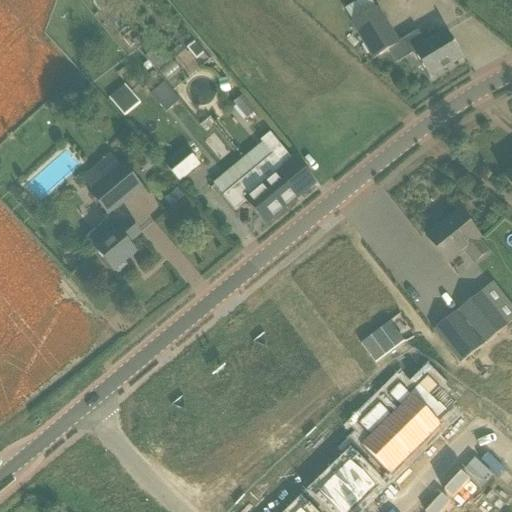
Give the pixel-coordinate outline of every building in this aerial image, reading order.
[(106,8),(99,0),(98,0),(93,4),(101,13),(106,8)] [(326,0),(316,9),(326,21),(342,7),(336,0),(326,0)] [(349,20),(376,8),(371,0),(362,0),(344,9),(349,20)] [(379,10),(352,25),(373,61),(400,45),(379,10)] [(463,60),(447,32),(425,45),(417,32),(405,39),(429,80),(463,60)] [(187,50),(196,61),(204,54),(195,44),(187,50)] [(85,86),(80,80),(72,87),(78,93),(85,86)] [(229,91),(227,80),(216,83),(218,94),(229,91)] [(159,106),(173,94),(164,84),(150,95),(159,106)] [(124,117),(140,105),(131,94),(116,107),(124,117)] [(285,210),(314,186),(293,161),(270,134),(261,142),(273,156),(254,172),(285,210)] [(164,164),(181,184),(208,162),(191,142),(164,164)] [(108,216),(140,187),(123,167),(90,194),(108,216)] [(267,226),(285,210),(254,172),(222,198),(235,213),(247,202),(267,226)] [(480,242),(481,242),(459,214),(427,239),(449,267),(465,254),(474,266),(490,254),(480,242)] [(128,245),(140,235),(129,222),(115,232),(107,222),(86,240),(114,273),(116,271),(118,274),(126,266),(124,264),(136,255),(128,245)] [(354,258),(317,287),(340,316),(363,298),(370,307),(383,297),(389,305),(404,294),(383,267),(369,278),(354,258)] [(460,365),(509,326),(483,293),(433,332),(460,365)] [(233,348),(206,371),(241,412),(257,398),(265,407),(286,390),(257,355),(256,356),(259,360),(252,366),(249,363),(247,365),(233,348)] [(411,349),(402,356),(411,366),(422,356),(411,349)] [(385,382),(380,388),(388,396),(401,410),(429,438),(440,427),(437,424),(447,414),(431,398),(439,390),(427,378),(409,396),(399,386),(394,391),(385,382)] [(177,400),(160,414),(159,412),(159,413),(160,414),(154,419),(153,418),(152,418),(154,420),(137,433),(160,460),(191,434),(205,450),(226,432),(205,408),(192,419),(177,400)] [(365,402),(359,408),(368,416),(409,458),(429,438),(401,410),(391,419),(378,406),(373,411),(365,402)] [(359,408),(354,414),(362,422),(357,427),(370,440),(360,451),(388,479),(409,458),(368,416),(359,408)] [(341,458),(325,474),(358,508),(375,492),(359,476),(367,467),(350,449),(341,458)] [(309,491),(300,499),(313,511),(322,511),(326,508),(330,511),(354,511),(358,508),(325,474),(309,491)] [(501,481),(481,500),(492,511),(511,511),(511,487),(510,489),(501,481)] [(292,508),(287,511),(313,511),(300,499),(292,508)] [(492,511),(481,500),(469,511),(492,511)]
